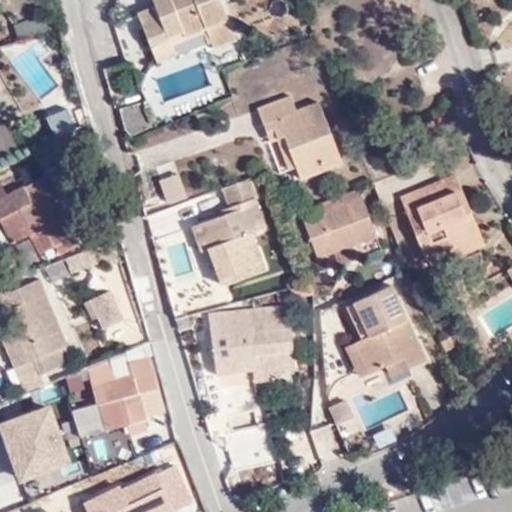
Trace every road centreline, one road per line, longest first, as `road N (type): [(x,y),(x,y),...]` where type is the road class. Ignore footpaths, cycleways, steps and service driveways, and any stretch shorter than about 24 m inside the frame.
road 1 (residential): [(222,511),(187,429),(73,0)]
road 2 (tertiary): [(271,511),(442,428),(511,371)]
road 3 (residential): [(511,190),(474,131),(440,0)]
